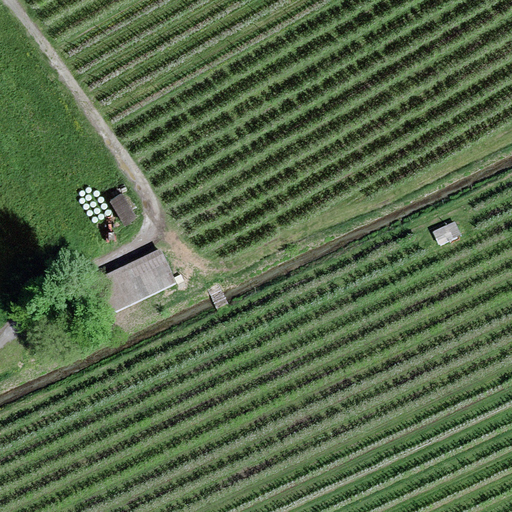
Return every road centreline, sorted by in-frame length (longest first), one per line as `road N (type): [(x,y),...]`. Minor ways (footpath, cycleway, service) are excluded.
road 1 (track): [(149,223),(165,220),(185,256),(218,267),(511,137)]
road 2 (track): [(149,223),(142,198),(3,0)]
road 3 (track): [(0,342),(42,297),(141,248),(149,223)]
